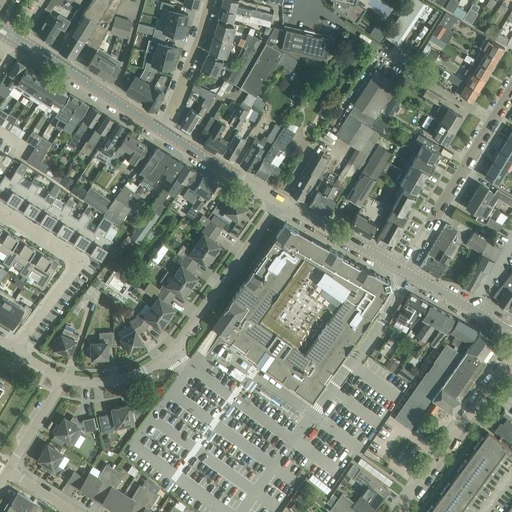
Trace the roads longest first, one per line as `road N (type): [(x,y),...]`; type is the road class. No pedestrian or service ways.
road 1 (residential): [(63,377),(116,381),(163,359),(279,201)]
road 2 (residential): [(402,270),(511,88)]
road 3 (residential): [(0,211),(69,255),(75,267),(13,351)]
road 4 (residential): [(404,511),(511,358)]
road 5 (tertiary): [(402,270),(279,201)]
road 6 (residential): [(163,132),(210,0)]
road 7 (tertiary): [(279,201),(163,132)]
road 8 (tertiary): [(163,132),(52,61)]
road 9 (tertiary): [(511,332),(402,270)]
